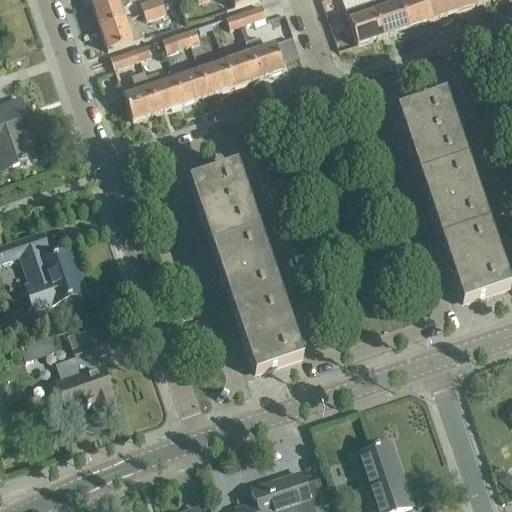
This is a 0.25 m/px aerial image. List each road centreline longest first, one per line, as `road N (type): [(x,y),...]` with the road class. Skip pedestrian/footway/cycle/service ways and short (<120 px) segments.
road 1 (residential): [(227,133),(312,371),(450,323),(368,85)]
road 2 (residential): [(197,439),(104,176)]
road 3 (residential): [(215,404),(242,391),(160,156)]
road 4 (tertiary): [(197,439),(429,364)]
road 5 (residential): [(441,59),(511,255)]
road 6 (residential): [(104,176),(45,0)]
road 7 (tertiary): [(26,511),(197,439)]
road 8 (residential): [(480,511),(429,364)]
